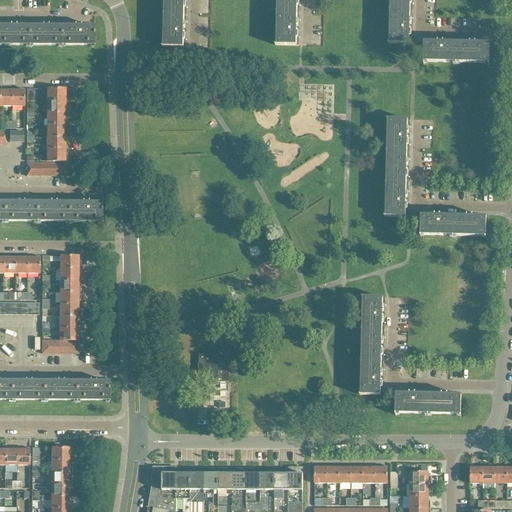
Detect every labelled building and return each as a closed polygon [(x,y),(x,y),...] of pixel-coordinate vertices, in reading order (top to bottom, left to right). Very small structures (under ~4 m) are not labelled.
[(187,16),(186,0),(164,0),(164,15),(163,15),(163,16),(187,16)] [(299,13),(299,0),(277,0),(278,12),(276,12),(276,13),(299,13)] [(413,12),(413,0),(391,0),(392,11),(389,11),(389,12),(413,12)] [(412,45),(413,12),(389,12),(392,12),(391,43),(389,43),(388,44),(412,45)] [(299,46),(299,13),(276,13),(278,13),(277,45),(275,45),(275,46),(299,46)] [(186,49),(187,16),(163,16),(165,16),(164,47),(162,47),(162,48),(186,49)] [(29,48),(29,25),(0,24),(0,46),(29,46),(29,48)] [(61,49),(62,25),(29,25),(29,48),(29,46),(61,46),(61,49)] [(94,46),(94,25),(62,25),(61,49),(61,46),(93,46),(93,48),(94,46)] [(456,65),(457,41),(424,40),(424,64),(424,62),(455,63),(455,65),(456,65)] [(489,66),(489,42),(457,41),(456,65),(456,63),(488,64),(488,66),(489,66)] [(0,107),(11,108),(11,92),(7,92),(7,90),(0,89),(0,107)] [(24,108),(24,90),(16,90),(16,92),(11,92),(11,108),(24,108)] [(68,98),(68,91),(66,91),(66,90),(47,90),(47,102),(66,102),(66,98),(68,98)] [(67,114),(67,106),(65,106),(66,102),(47,102),(46,114),(67,114)] [(67,122),(67,114),(46,114),(46,120),(44,120),(44,126),(46,126),(65,126),(65,122),(67,122)] [(409,152),(410,120),(386,119),(386,120),(389,120),(388,151),(386,151),(409,152)] [(67,138),(67,130),(65,130),(65,126),(46,126),(46,138),(67,138)] [(24,133),(10,133),(10,143),(24,143),(24,133)] [(67,146),(67,138),(46,138),(46,150),(65,150),(65,146),(67,146)] [(67,163),(67,154),(65,154),(65,150),(46,150),(46,162),(67,163)] [(409,184),(409,152),(386,151),(388,151),(387,183),(385,183),(409,184)] [(408,218),(409,184),(385,183),(385,184),(387,184),(387,217),(384,217),(384,218),(408,218)] [(36,224),(37,201),(4,201),(4,224),(4,222),(36,222),(36,224)] [(68,224),(69,201),(37,201),(36,224),(37,224),(37,222),(68,222),(68,224)] [(101,225),(102,201),(69,201),(68,224),(69,224),(69,222),(101,222),(101,225)] [(453,239),(454,215),(421,214),(421,238),(421,236),(453,237),(453,239)] [(486,239),(487,216),(454,215),(453,239),(454,239),(454,237),(485,238),(485,239),(486,239)] [(159,275),(176,274),(175,231),(151,232),(152,247),(158,247),(159,275)] [(15,274),(15,256),(7,256),(7,258),(3,258),(3,274),(15,274)] [(26,275),(26,258),(22,258),(22,256),(15,256),(15,274),(26,275)] [(39,275),(39,257),(31,256),(31,258),(26,258),(26,275),(39,275)] [(80,269),(80,261),(79,261),(79,257),(60,257),(60,269),(80,269)] [(60,269),(60,281),(79,281),(79,277),(80,277),(80,269),(60,269)] [(80,293),(80,286),(79,286),(79,281),(60,281),(60,293),(80,293)] [(80,301),(80,293),(60,293),(59,305),(78,305),(78,301),(80,301)] [(385,331),(386,298),(361,297),(361,298),(364,298),(363,330),(361,330),(385,331)] [(80,317),(80,309),(78,309),(78,305),(59,305),(59,317),(80,317)] [(80,325),(80,317),(59,317),(59,329),(78,329),(78,325),(80,325)] [(80,342),(80,333),(78,333),(78,329),(59,329),(59,341),(60,341),(66,342),(72,342),(78,342),(80,342)] [(384,363),(385,331),(361,330),(361,331),(363,331),(362,362),(360,362),(360,363),(384,363)] [(199,385),(206,385),(218,386),(218,382),(229,382),(229,351),(218,351),(218,356),(214,356),(214,355),(199,355),(199,385)] [(383,396),(384,363),(360,363),(362,363),(362,395),(359,394),(359,395),(383,396)] [(11,403),(11,379),(0,379),(0,400),(11,401),(11,403)] [(44,403),(44,379),(11,379),(11,403),(12,403),(12,401),(43,401),(43,403),(44,403)] [(76,403),(76,380),(44,379),(44,403),(44,401),(75,401),(76,403)] [(109,403),(109,380),(76,380),(76,403),(76,401),(108,401),(108,403),(109,403)] [(428,416),(429,393),(397,392),(396,416),(397,416),(397,414),(428,415),(427,416),(428,416)] [(460,417),(461,394),(429,393),(428,416),(428,415),(459,415),(459,417),(460,417)] [(16,466),(17,450),(13,450),(13,448),(5,448),(5,466),(16,466)] [(21,450),(17,450),(16,466),(29,466),(29,448),(21,448),(21,450)] [(70,449),(51,449),(51,461),(70,461),(70,457),(72,457),(72,449),(70,449)] [(70,465),(70,461),(51,461),(51,473),(72,473),(72,465),(70,465)] [(327,485),(327,468),(323,468),(323,466),(316,466),(316,468),(315,468),(315,485),(327,485)] [(339,485),(339,466),(332,466),(332,468),(327,468),(327,485),(339,485)] [(351,484),(351,468),(347,468),(347,466),(339,466),(339,485),(351,484)] [(363,484),(363,466),(355,466),(355,468),(351,468),(351,484),(363,484)] [(376,484),(376,468),(372,468),(370,468),(370,467),(363,466),(363,484),(376,484)] [(388,484),(388,468),(387,468),(387,466),(380,466),(380,468),(376,468),(376,484),(388,484)] [(483,485),(483,467),(475,467),(475,468),(471,468),(471,477),(469,477),(469,484),(471,484),(471,485),(483,485)] [(495,485),(495,468),(491,468),(491,467),(483,467),(483,485),(484,485),(484,490),(495,490),(495,485)] [(507,485),(507,467),(499,467),(499,468),(495,468),(495,485),(507,485)] [(410,473),(410,485),(430,485),(430,477),(428,477),(428,473),(417,473),(417,472),(411,472),(411,473),(410,473)] [(72,481),(72,473),(51,473),(51,485),(70,485),(70,481),(72,481)] [(176,511),(177,474),(162,474),(162,490),(159,490),(157,509),(176,511)] [(190,511),(191,474),(177,474),(176,511),(190,511)] [(204,511),(204,491),(205,474),(191,474),(190,511),(204,511)] [(218,511),(219,474),(205,474),(204,491),(207,491),(207,494),(214,494),(213,505),(210,505),(209,511),(218,511)] [(232,511),(232,474),(219,474),(218,511),(232,511)] [(246,511),(246,474),(232,474),(232,511),(246,511)] [(260,511),(260,475),(246,474),(246,511),(260,511)] [(274,511),(274,475),(260,475),(260,511),(274,511)] [(288,511),(288,475),(274,475),(274,511),(288,511)] [(302,511),(303,475),(288,475),(288,511),(302,511)] [(70,490),(70,485),(51,485),(51,497),(72,497),(72,490),(70,490)] [(430,493),(430,485),(410,485),(410,497),(428,497),(428,493),(430,493)] [(72,497),(51,497),(42,496),(41,501),(51,501),(51,509),(70,509),(70,505),(72,505),(72,497)] [(428,501),(428,497),(410,497),(410,509),(430,509),(430,501),(428,501)]
